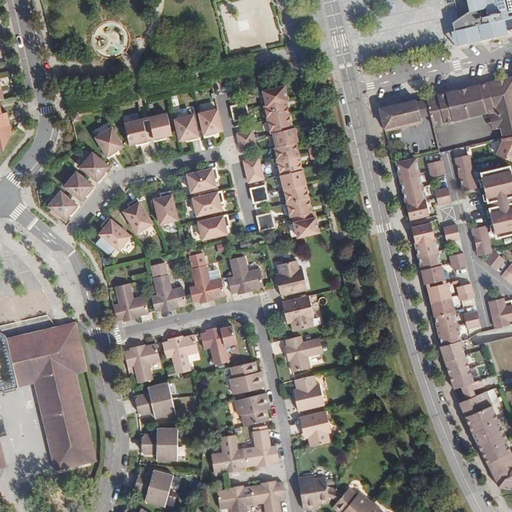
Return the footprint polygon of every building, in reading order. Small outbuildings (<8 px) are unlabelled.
[(511,0),(448,0),(450,6),(457,4),(456,0),(460,0),(462,1),(465,3),(471,4),(477,4),(478,6),(475,7),(475,9),(471,10),(471,12),(467,13),(468,16),(462,17),(454,25),(458,37),(477,32),(480,43),(507,36),(506,33),(504,24),(511,22),(511,0)] [(477,32),(458,37),(460,48),(480,43),(477,32)] [(433,125),(493,112),(494,114),(497,129),(502,128),(511,125),(511,77),(475,86),(472,91),(468,92),(467,88),(458,90),(459,94),(455,95),(450,92),(426,98),(427,100),(430,115),(433,125)] [(263,91),(267,105),(286,101),(288,100),(285,86),(263,91)] [(417,100),(380,109),(386,132),(422,123),(421,118),(417,103),(417,100)] [(427,100),(417,103),(421,118),(430,115),(427,100)] [(265,106),(268,120),(289,115),(286,101),(267,105),(265,106)] [(246,103),(231,107),(233,114),(247,110),(246,103)] [(223,131),(218,110),(199,114),(205,137),(212,136),(212,133),(216,132),(223,131)] [(247,110),(233,114),(235,121),(249,117),(247,110)] [(0,112),(0,126),(10,124),(7,111),(2,112),(0,112)] [(172,135),(167,114),(149,118),(155,141),(162,140),(161,137),(166,136),(172,135)] [(497,129),(494,114),(489,115),(492,130),(497,129)] [(191,140),(199,139),(193,115),(175,120),(180,141),(186,139),(191,138),(191,140)] [(268,120),(271,134),(273,133),(293,129),(289,115),(268,120)] [(141,145),(149,143),(143,119),(125,124),(130,145),(136,143),(140,142),(141,145)] [(0,147),(12,133),(10,124),(0,126),(0,147)] [(511,125),(502,128),(504,138),(511,135),(511,125)] [(123,146),(112,128),(96,138),(109,158),(115,154),(114,152),(118,150),(123,146)] [(273,133),(277,147),(296,143),(298,142),(295,128),(293,129),(273,133)] [(252,131),(238,134),(239,141),(254,138),(252,131)] [(511,135),(504,138),(502,138),(503,141),(497,155),(511,161),(511,135)] [(256,145),(254,138),(239,141),(241,148),(256,145)] [(274,148),(278,162),(299,157),(296,143),(277,147),(274,148)] [(109,167),(93,153),(81,168),(99,183),(104,177),(102,175),(105,172),(109,167)] [(469,155),(456,158),(463,191),(477,188),(469,155)] [(299,157),(278,162),(281,176),(303,170),(299,157)] [(259,158),(244,162),(246,169),(260,165),(259,158)] [(416,159),(397,163),(410,219),(429,215),(416,159)] [(442,160),(429,163),(432,177),(445,174),(442,160)] [(260,165),(246,169),(247,176),(262,172),(261,166),(260,165)] [(482,172),(489,202),(492,201),(511,196),(511,170),(511,165),(482,172)] [(218,175),(216,168),(188,175),(189,182),(188,185),(189,189),(192,191),(192,192),(216,186),(215,180),(214,176),(218,175)] [(303,170),(281,176),(284,190),(306,185),(303,170)] [(90,194),(95,188),(77,172),(65,187),(81,200),(85,195),(88,192),(90,194)] [(262,172),(247,176),(249,182),(264,179),(262,172)] [(306,185),(284,190),(288,204),(309,199),(306,185)] [(265,186),(251,189),(252,196),(267,193),(265,186)] [(452,202),(449,188),(435,191),(438,205),(452,202)] [(178,220),(171,191),(164,193),(165,197),(161,198),(155,200),(160,224),(161,224),(164,225),(169,224),(171,221),(178,220)] [(74,213),(79,207),(61,192),(49,206),(65,220),(70,215),(73,211),(74,213)] [(223,199),(222,192),(193,198),(195,205),(194,208),(195,213),(197,215),(197,216),(222,210),(220,203),(219,200),(223,199)] [(267,193),(252,196),(254,203),(268,200),(267,193)] [(511,196),(492,201),(493,204),(494,207),(511,202),(511,196)] [(152,224),(137,199),(131,203),(133,206),(130,208),(124,212),(137,233),(138,233),(141,233),(145,230),(146,227),(152,224)] [(288,204),(291,217),(293,217),(303,215),(304,221),(314,219),(309,199),(288,204)] [(511,202),(494,207),(490,208),(497,237),(511,233),(511,202)] [(272,213),(257,216),(259,224),(273,220),(272,213)] [(229,223),(227,215),(199,222),(200,229),(199,232),(200,237),(203,239),(227,234),(226,227),(225,224),(229,223)] [(303,215),(293,217),(298,237),(319,232),(316,218),(314,219),(304,221),(303,215)] [(131,236),(108,218),(103,224),(106,226),(107,226),(104,229),(100,234),(119,250),(120,249),(123,249),(126,245),(126,242),(131,236)] [(273,220),(259,224),(260,231),(275,227),(273,220)] [(412,228),(425,284),(445,280),(431,223),(412,228)] [(457,225),(444,228),(447,242),(460,239),(457,225)] [(486,226),(472,229),(479,256),(492,253),(486,226)] [(492,253),(485,261),(496,270),(505,260),(494,251),(492,253)] [(464,253),(450,256),(454,270),(467,267),(464,253)] [(247,290),(252,289),(264,287),(260,269),(248,272),(244,256),(230,260),(234,277),(228,279),(231,294),(238,292),(238,295),(248,292),(247,290)] [(307,290),(302,269),(299,269),(297,260),(278,265),(280,274),(281,279),(277,280),(281,296),(307,290)] [(152,266),(154,271),(165,268),(164,263),(152,266)] [(225,296),(221,278),(219,270),(208,272),(206,265),(192,269),(196,286),(190,288),(193,303),(200,301),(200,304),(209,301),(209,299),(214,298),(225,296)] [(511,265),(502,275),(511,283),(511,265)] [(183,287),(172,290),(168,274),(167,275),(165,268),(154,271),(155,277),(154,278),(158,295),(151,297),(155,312),(161,310),(162,313),(171,310),(171,308),(176,307),(187,305),(183,287)] [(430,287),(442,346),(459,341),(461,341),(449,282),(430,287)] [(149,314),(145,296),(133,299),(130,283),(115,287),(120,304),(113,306),(117,321),(123,319),(124,322),(133,319),(133,318),(138,316),(149,314)] [(471,284),(458,287),(461,301),(474,298),(471,284)] [(313,327),(311,318),(314,317),(309,296),(282,302),(286,318),(290,317),(291,322),(293,332),(313,327)] [(489,302),(496,329),(511,324),(511,302),(511,301),(504,303),(503,298),(489,302)] [(478,312),(464,315),(467,328),(481,325),(478,312)] [(77,328),(76,322),(58,326),(59,332),(71,330),(77,328)] [(0,391),(35,384),(43,382),(51,417),(57,415),(61,432),(47,435),(55,471),(97,461),(76,374),(69,375),(67,369),(80,366),(82,360),(82,353),(82,346),(79,340),(76,335),(71,330),(59,332),(58,326),(41,330),(44,343),(36,345),(36,347),(11,353),(7,338),(7,335),(3,332),(0,330),(0,391)] [(225,346),(237,343),(233,326),(221,329),(216,330),(216,328),(206,330),(207,333),(201,334),(204,349),(210,348),(215,365),(229,362),(225,346)] [(44,343),(41,330),(7,338),(11,353),(36,347),(36,345),(44,343)] [(191,371),(187,355),(198,352),(194,335),(183,338),(178,339),(177,337),(168,339),(169,342),(162,343),(166,358),(172,357),(176,374),(191,371)] [(320,338),(303,342),(301,336),(286,340),(287,346),(285,347),(287,356),(289,355),(290,361),(293,372),(311,368),(308,356),(323,353),(320,338)] [(442,346),(440,346),(443,356),(445,355),(449,368),(447,369),(454,389),(454,390),(460,388),(463,387),(466,393),(473,391),(484,387),(482,380),(474,382),(459,341),(442,346)] [(139,346),(130,348),(130,351),(124,352),(130,376),(133,375),(131,366),(134,366),(138,383),(152,380),(149,364),(160,361),(156,344),(145,347),(140,348),(139,346)] [(234,395),(265,387),(262,375),(258,376),(257,371),(255,362),(231,368),(233,378),(230,379),(234,395)] [(88,371),(86,365),(80,366),(67,369),(69,375),(76,374),(88,371)] [(298,411),(325,405),(320,384),(317,385),(314,376),(295,380),(297,389),(298,394),(294,395),(298,411)] [(51,417),(43,382),(35,384),(47,435),(61,432),(57,415),(51,417)] [(135,399),(137,406),(172,398),(168,382),(148,387),(150,392),(137,395),(137,398),(135,399)] [(460,388),(465,400),(475,396),(473,391),(466,393),(463,387),(460,388)] [(507,439),(486,392),(475,396),(465,400),(460,403),(475,438),(477,437),(480,443),(477,444),(496,480),(498,479),(501,485),(503,489),(511,490),(511,454),(505,440),(507,439)] [(267,411),(265,406),(269,405),(266,393),(235,401),(239,416),(242,415),(245,426),(269,420),(267,411)] [(172,398),(137,406),(138,410),(139,413),(141,413),(141,416),(154,413),(156,418),(175,414),(172,398)] [(330,442),(328,433),(331,432),(326,411),(300,417),(303,434),(307,433),(309,438),(311,447),(330,442)] [(244,449),(247,466),(258,465),(264,464),(264,466),(273,464),(273,462),(279,461),(277,445),(270,446),(268,429),(267,429),(266,426),(254,428),(254,431),(253,431),(256,447),(244,449)] [(142,437),(142,444),(177,444),(177,428),(157,428),(157,434),(144,434),(144,437),(142,437)] [(240,467),(247,466),(244,449),(237,450),(235,434),(220,436),(223,452),(211,454),(214,472),(226,470),(231,469),(231,471),(241,470),(240,467)] [(177,444),(142,444),(142,447),(141,451),(144,451),(144,454),(157,454),(157,460),(177,460),(177,444)] [(138,475),(136,483),(169,491),(173,476),(154,470),(152,476),(152,478),(147,477),(148,475),(140,472),(139,476),(138,475)] [(326,477),(315,479),(314,476),(299,478),(303,510),(316,508),(315,504),(320,503),(329,502),(329,497),(334,498),(336,492),(337,489),(327,486),(326,477)] [(262,485),(250,486),(253,504),(264,502),(265,511),(280,511),(279,498),(285,497),(283,482),(276,483),(276,480),(266,482),(267,484),(262,485)] [(169,491),(136,483),(135,488),(135,489),(134,492),(143,494),(143,492),(148,493),(147,495),(145,501),(165,506),(169,491)] [(247,511),(246,505),(253,504),(250,486),(243,487),(243,485),(234,486),(234,489),(229,490),(217,492),(220,509),(232,507),(232,511),(247,511)] [(364,511),(372,503),(360,493),(357,495),(349,488),(344,495),(339,500),(333,507),(338,511),(364,511)] [(383,511),(372,503),(364,511),(383,511)]
